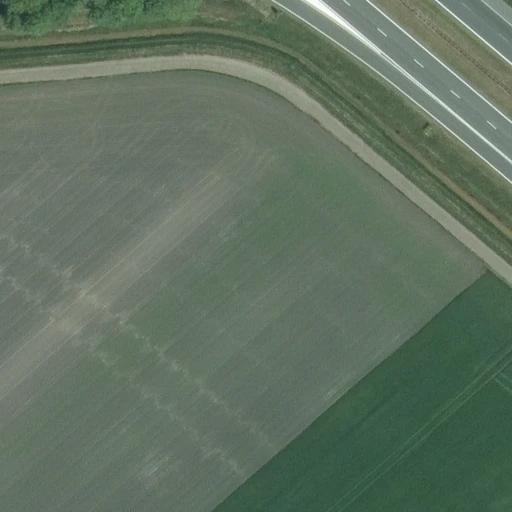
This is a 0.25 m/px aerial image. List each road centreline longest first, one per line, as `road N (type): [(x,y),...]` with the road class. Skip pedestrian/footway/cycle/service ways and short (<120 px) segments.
road 1 (unclassified): [(511,276),(311,107),(235,65),(155,62),(0,76)]
road 2 (motorway): [(286,0),(387,74),(511,148)]
road 3 (motorway): [(340,0),(511,145)]
